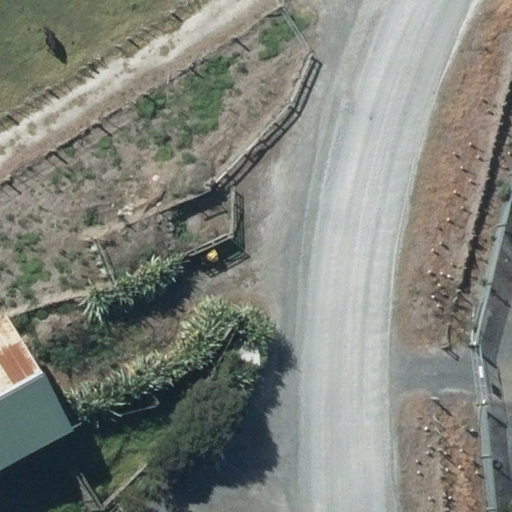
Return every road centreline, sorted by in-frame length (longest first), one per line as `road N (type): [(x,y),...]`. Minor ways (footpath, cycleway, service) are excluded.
road 1 (unclassified): [(355,511),(344,338),(376,124),(437,0)]
road 2 (track): [(0,148),(220,0)]
